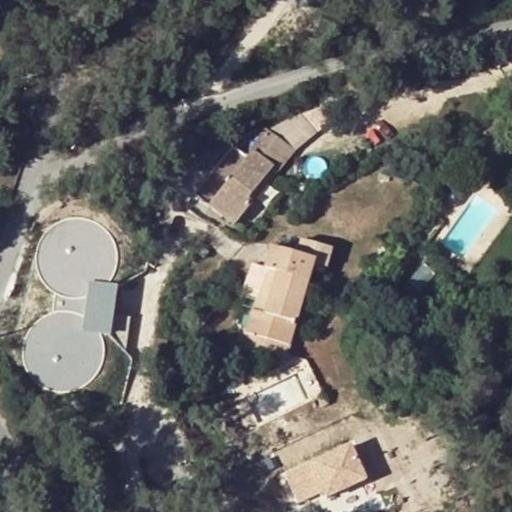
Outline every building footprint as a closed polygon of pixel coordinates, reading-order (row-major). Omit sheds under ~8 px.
[(511,101),(509,99),(499,112),(511,121),(511,101)] [(300,105),(279,132),(299,148),(320,120),(300,105)] [(15,112),(6,126),(24,137),(33,124),(15,112)] [(511,121),(499,112),(484,133),(511,153),(511,121)] [(272,136),(253,160),(274,175),(279,179),(297,155),(272,136)] [(201,186),(229,149),(226,147),(199,161),(187,176),(201,186)] [(242,226),(263,199),(258,196),(274,175),(253,160),(249,165),(229,149),(201,186),(194,194),(210,208),(213,204),(242,226)] [(258,196),(263,199),(279,179),(274,175),(258,196)] [(105,342),(102,335),(86,333),(91,285),(105,287),(109,285),(116,274),(119,261),(118,248),(113,236),(104,226),(92,219),(78,217),(65,219),(52,226),(43,236),(37,249),(37,263),(41,276),(49,288),(56,292),(52,313),(39,320),(30,330),(24,343),(24,357),(28,371),(36,382),(48,390),(61,393),(74,393),(86,388),(96,379),(103,368),(106,355),(105,342)] [(255,310),(248,335),(290,345),(315,261),(273,248),(266,271),(269,274),(258,311),(255,310)] [(110,337),(125,351),(130,320),(112,318),(117,288),(105,287),(91,285),(86,333),(102,335),(110,337)] [(290,345),(248,335),(243,350),(249,351),(285,362),(290,345)] [(283,472),(300,509),(366,478),(349,441),(283,472)]
